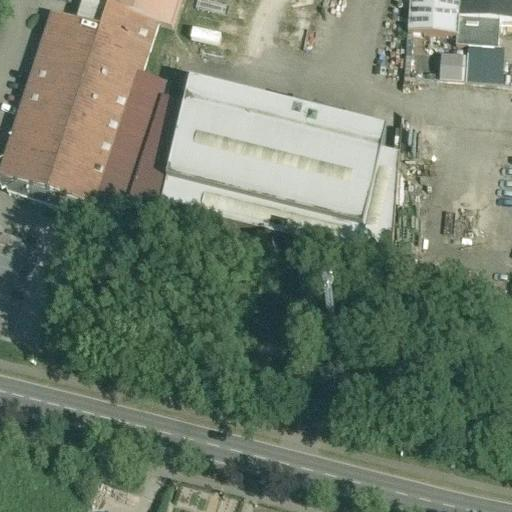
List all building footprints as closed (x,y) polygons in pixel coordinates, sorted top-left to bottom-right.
[(99,0),(97,8),(112,12),(163,29),(177,34),(188,0),(99,0)] [(412,0),(411,38),(458,41),(460,0),(412,0)] [(511,0),(460,0),(458,41),(458,49),(471,50),(490,51),(502,52),(503,24),(511,24),(511,0)] [(163,29),(112,12),(104,37),(53,21),(6,163),(0,167),(0,182),(5,191),(19,181),(128,217),(134,200),(172,87),(146,78),(163,29)] [(296,18),(296,28),(317,28),(317,18),(296,18)] [(490,51),(471,50),(471,61),(470,66),(489,67),(490,51)] [(470,69),(470,66),(471,61),(442,59),(440,84),(469,86),(470,69)] [(489,70),(470,69),(469,86),(488,87),(489,70)] [(388,134),(200,88),(169,212),(385,265),(410,162),(391,157),(397,136),(396,136),(388,134)] [(409,125),(389,100),(372,114),(388,134),(396,136),(409,125)]
